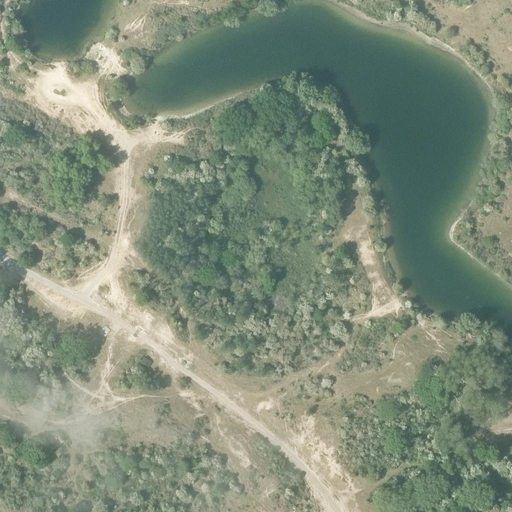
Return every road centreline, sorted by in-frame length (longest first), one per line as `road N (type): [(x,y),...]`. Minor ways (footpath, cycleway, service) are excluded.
road 1 (track): [(339,511),(271,435),(156,347),(0,249)]
road 2 (track): [(76,299),(108,264),(119,222),(124,155),(92,107)]
